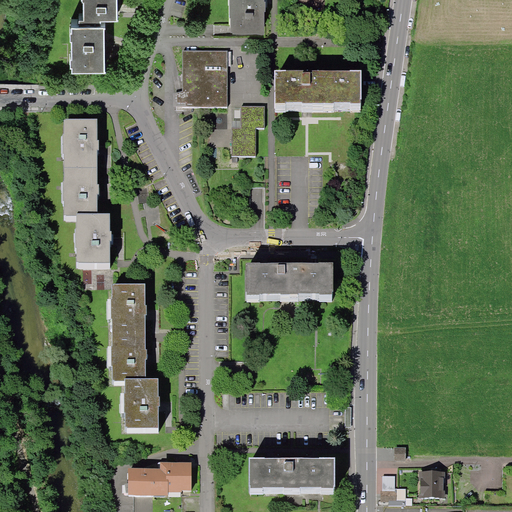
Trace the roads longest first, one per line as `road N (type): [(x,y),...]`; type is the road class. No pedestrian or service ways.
road 1 (residential): [(208,511),(207,237)]
road 2 (tertiary): [(371,239),(366,511)]
road 3 (tertiary): [(402,0),(371,239)]
road 4 (residential): [(207,237),(371,239)]
road 5 (residential): [(207,237),(129,99)]
road 6 (residential): [(129,99),(0,99)]
